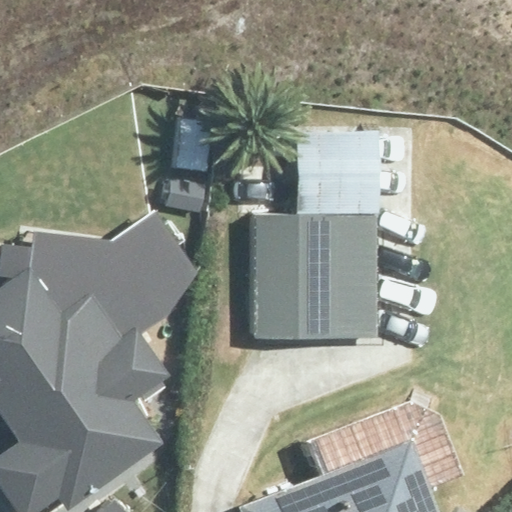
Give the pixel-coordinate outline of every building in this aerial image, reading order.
[(367,215),(362,215),(363,134),(281,134),(281,164),(238,163),(238,215),(241,215),(240,339),(366,340),(367,215)] [(511,167),(492,156),(471,192),(511,215),(511,167)] [(17,267),(0,278),(0,440),(2,443),(0,443),(0,511),(24,511),(41,500),(49,511),(51,511),(148,446),(117,402),(154,377),(120,329),(103,340),(74,297),(50,314),(17,267)] [(303,478),(222,509),(223,511),(421,511),(415,495),(451,481),(425,416),(396,402),(289,443),(303,478)] [(109,511),(100,502),(88,511),(109,511)]
